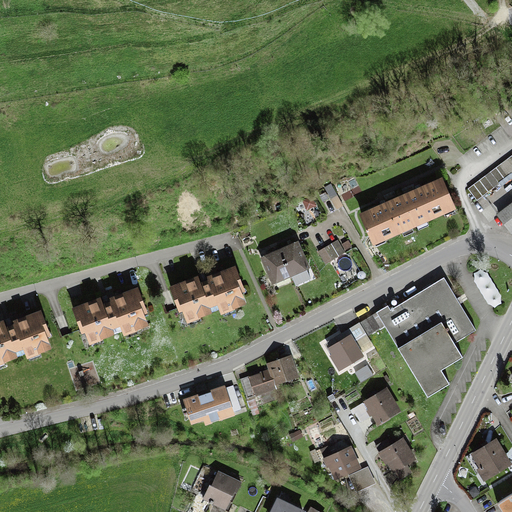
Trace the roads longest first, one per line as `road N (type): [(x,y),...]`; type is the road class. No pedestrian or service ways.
road 1 (tertiary): [(0,430),(221,365),(461,247),(511,255)]
road 2 (track): [(308,108),(483,30),(494,21),(469,0)]
road 3 (track): [(119,0),(219,25),(315,0)]
road 4 (primary): [(511,321),(434,479)]
road 5 (track): [(341,0),(506,18)]
road 6 (unknown): [(490,247),(452,188),(458,174),(504,142)]
